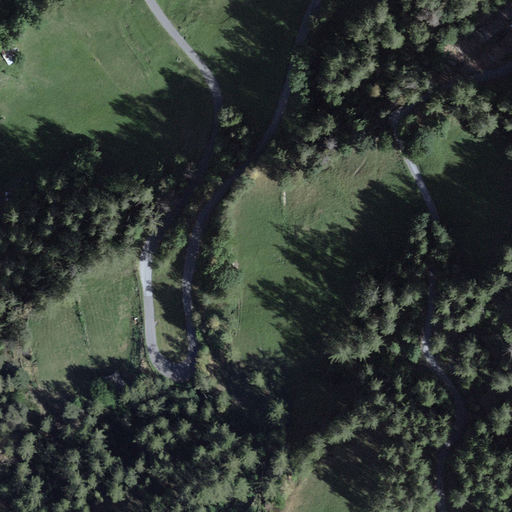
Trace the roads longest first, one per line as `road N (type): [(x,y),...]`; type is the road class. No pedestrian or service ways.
road 1 (residential): [(149,0),(221,100),(220,144),(205,177),(150,243),(152,341),(171,370),(196,365),(201,354),(191,279),(204,221),(284,118),(308,27),(328,0)]
road 2 (residential): [(511,65),(413,97),(395,122),(422,188),(430,237),(427,354),(461,411),(439,463),(443,511)]
